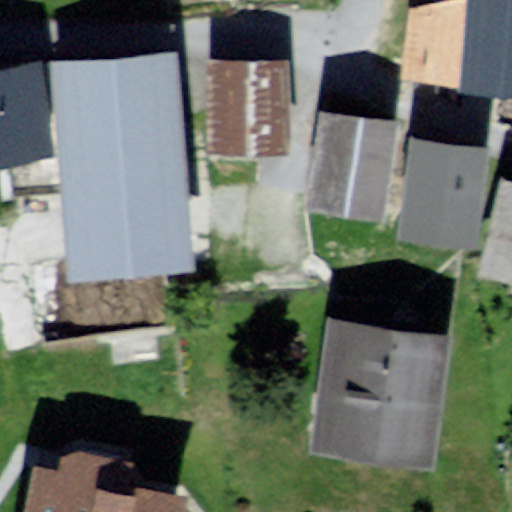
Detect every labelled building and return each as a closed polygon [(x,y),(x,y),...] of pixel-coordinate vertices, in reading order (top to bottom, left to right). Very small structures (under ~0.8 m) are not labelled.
[(511,86),(511,0),(414,0),(400,7),(392,71),(511,86)] [(280,55),(195,53),(194,148),(279,149),(280,55)] [(169,54),(55,61),(67,250),(181,243),(169,54)] [(33,65),(0,69),(0,151),(44,146),(33,65)] [(399,119),(319,106),(303,201),(383,215),(399,119)] [(487,148),(407,137),(393,235),(473,247),(487,148)] [(511,181),(502,179),(480,270),(511,277),(511,181)] [(444,336),(323,319),(305,446),(426,463),(444,336)] [(184,511),(188,497),(37,463),(26,511),(184,511)]
